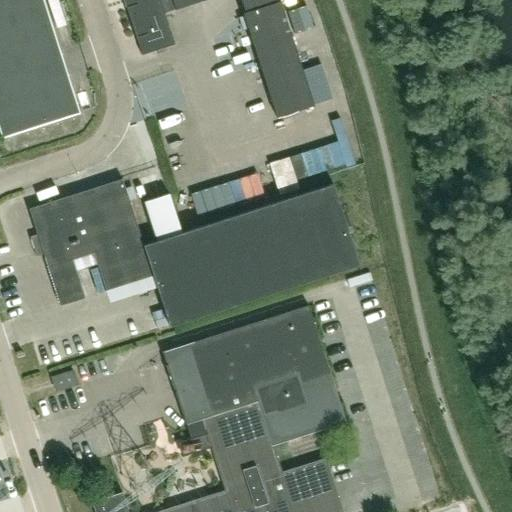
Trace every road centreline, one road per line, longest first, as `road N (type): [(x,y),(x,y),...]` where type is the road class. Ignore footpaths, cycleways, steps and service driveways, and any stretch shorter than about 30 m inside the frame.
road 1 (unknown): [(28,429),(139,390),(137,354),(149,345),(333,284),(354,299),(413,491)]
road 2 (unclassified): [(0,182),(94,151),(105,136),(113,80),(85,0)]
road 3 (unclassified): [(54,511),(0,339)]
